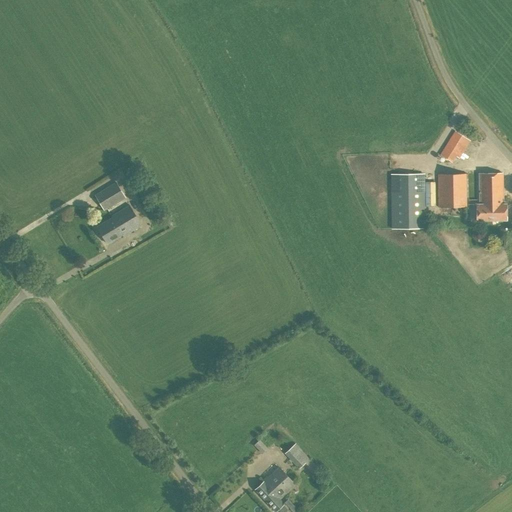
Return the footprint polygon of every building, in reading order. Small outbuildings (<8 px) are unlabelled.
[(477,205),(477,221),(506,221),(506,204),(503,204),(503,173),(479,174),(480,204),(477,204),(477,205)] [(391,229),(427,229),(427,216),(425,216),(424,174),(391,174),(391,229)] [(467,174),(438,174),(438,207),(467,207),(467,205),(467,174)] [(104,212),(126,198),(116,182),(95,195),(104,211),(104,212)] [(124,236),(142,226),(130,205),(112,216),(113,218),(97,227),(107,244),(123,235),(124,236)] [(275,421),(255,441),(266,453),(287,434),(275,421)] [(299,469),(310,459),(310,458),(296,443),(285,453),(299,469)] [(294,485),(279,468),(264,483),(263,482),(255,489),(275,511),(283,504),(279,499),(294,485)]
